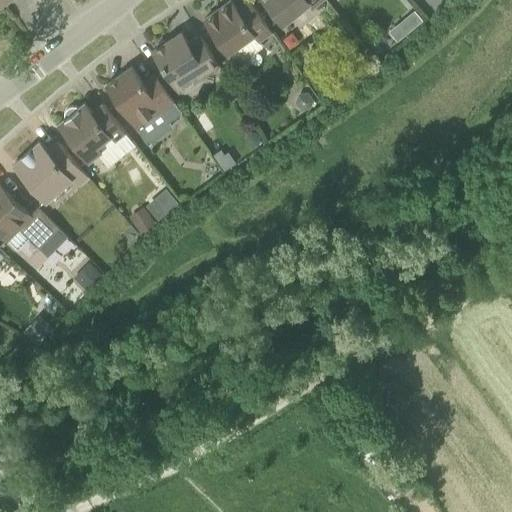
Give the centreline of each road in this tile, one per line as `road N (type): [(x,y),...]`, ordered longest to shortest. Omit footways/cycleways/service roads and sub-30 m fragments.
road 1 (track): [(76,511),(511,276)]
road 2 (residential): [(0,96),(120,0)]
